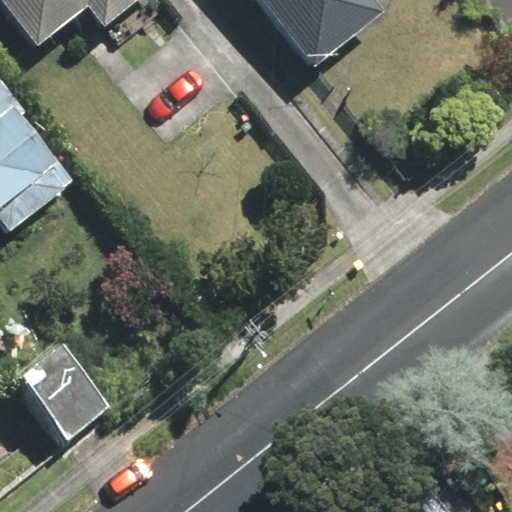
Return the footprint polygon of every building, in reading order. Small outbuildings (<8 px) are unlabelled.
[(0,0),(0,29),(29,65),(81,23),(98,43),(150,0),(0,0)] [(236,0),(307,86),(380,26),(358,0),(236,0)] [(0,245),(2,248),(60,202),(58,199),(69,191),(50,167),(46,170),(9,124),(13,121),(0,104),(0,245)] [(47,357),(4,392),(59,460),(102,425),(47,357)] [(491,511),(485,503),(472,511),(491,511)]
